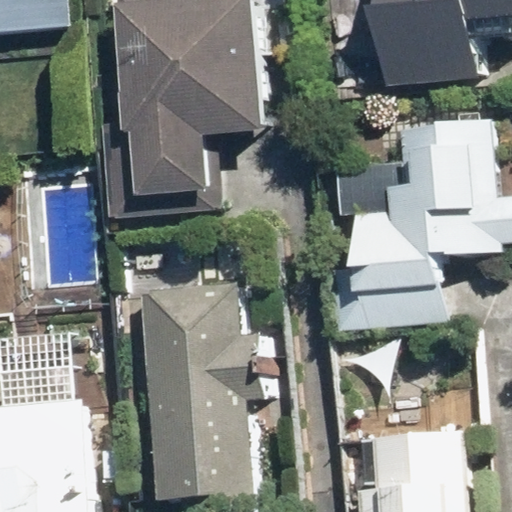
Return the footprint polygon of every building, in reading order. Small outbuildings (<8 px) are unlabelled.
[(0,0),(0,30),(82,26),(80,0),(0,0)] [(257,0),(116,10),(130,204),(213,198),(209,138),(267,134),(257,0)] [(482,78),(478,33),(511,30),(511,0),(381,0),(389,86),(482,78)] [(401,130),(404,176),(351,180),(359,272),(347,272),(351,333),(445,327),(443,293),(446,292),(444,258),(511,255),(511,204),(491,205),(486,124),(401,130)] [(253,283),(148,294),(170,491),(275,480),(253,283)] [(0,408),(0,511),(99,511),(101,411),(0,408)] [(478,511),(470,439),(371,451),(378,511),(478,511)]
